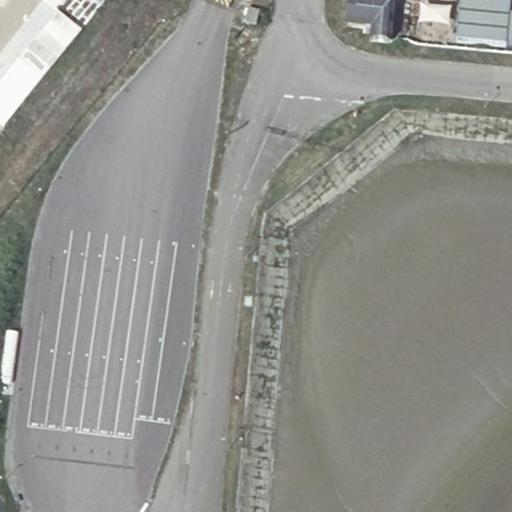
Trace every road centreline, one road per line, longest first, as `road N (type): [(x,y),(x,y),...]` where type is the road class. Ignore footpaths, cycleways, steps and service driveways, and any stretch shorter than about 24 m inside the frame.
road 1 (unclassified): [(328,77),(294,82),(239,157),(197,511)]
road 2 (unclassified): [(511,86),(356,72),(328,77)]
